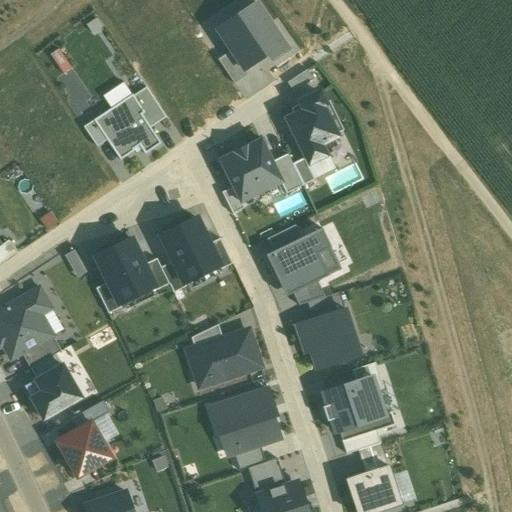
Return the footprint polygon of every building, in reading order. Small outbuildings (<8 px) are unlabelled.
[(288,50),(257,4),(217,30),(231,52),(244,70),(268,54),(272,60),(288,50)] [(60,73),(68,67),(56,48),(48,54),(60,73)] [(244,70),(231,52),(218,61),(235,85),(248,76),(244,70)] [(294,94),(313,80),(307,71),(288,84),(294,94)] [(147,89),(133,98),(143,114),(141,115),(150,128),(166,118),(147,89)] [(340,137),(319,94),(300,103),(303,109),(283,118),(303,160),(308,168),(330,158),(324,145),(340,137)] [(132,96),(94,121),(107,141),(120,161),(134,151),(133,150),(139,146),(145,155),(161,145),(150,128),(141,115),(143,114),(133,98),(132,96)] [(96,148),(107,141),(94,121),(83,128),(96,148)] [(233,188),(241,203),(254,196),(255,197),(269,190),(269,189),(281,183),(282,182),(272,163),(261,140),(248,147),(247,146),(233,153),(233,154),(220,161),(233,188)] [(288,155),(272,163),(282,182),(281,183),(287,194),(303,186),(293,165),(288,155)] [(303,160),(293,165),(303,186),(314,181),(308,168),(303,160)] [(241,203),(233,188),(222,194),(232,215),(244,209),(241,203)] [(172,262),(183,283),(219,266),(209,245),(196,219),(160,237),(172,262)] [(266,239),(272,252),(301,238),(295,226),(266,239)] [(272,252),(265,256),(285,297),(292,294),(317,282),(342,270),(322,229),(301,238),(272,252)] [(209,245),(219,266),(221,270),(232,265),(220,240),(209,245)] [(0,247),(0,265),(17,252),(8,241),(0,247)] [(108,284),(119,305),(154,288),(144,266),(131,241),(96,258),(108,284)] [(75,277),(86,271),(73,249),(62,255),(75,277)] [(156,291),(169,284),(160,267),(157,260),(144,266),(154,288),(156,291)] [(172,262),(160,267),(169,284),(173,294),(185,288),(183,283),(172,262)] [(317,282),(292,294),(298,306),(308,304),(325,298),(317,282)] [(108,284),(96,290),(108,314),(121,308),(119,305),(108,284)] [(53,312),(40,289),(0,311),(0,348),(1,351),(5,349),(11,360),(22,354),(54,337),(43,318),(53,312)] [(313,320),(343,309),(338,294),(325,298),(308,304),(313,320)] [(315,370),(361,355),(345,309),(343,309),(313,320),(295,326),(301,346),(306,344),(315,370)] [(194,350),(222,341),(218,326),(192,339),(194,350)] [(194,350),(187,352),(199,387),(260,367),(249,332),(222,341),(194,350)] [(62,352),(54,337),(22,354),(30,369),(55,355),(62,352)] [(55,355),(30,369),(36,379),(61,366),(55,355)] [(351,371),(355,382),(372,377),(379,374),(375,363),(351,371)] [(62,365),(61,366),(36,379),(23,386),(42,420),(81,399),(62,365)] [(379,374),(372,377),(377,391),(384,389),(379,374)] [(377,391),(372,377),(355,382),(321,394),(326,407),(322,408),(327,422),(331,421),(335,434),(339,432),(385,417),(377,391)] [(259,445),(281,439),(272,409),(274,409),(268,390),(211,408),(226,456),(233,453),(259,445)] [(72,420),(78,430),(90,424),(109,413),(103,403),(72,420)] [(385,417),(339,432),(347,455),(358,451),(380,444),(377,433),(396,426),(392,415),(385,417)] [(57,442),(77,478),(89,471),(110,459),(90,424),(78,430),(57,442)] [(365,475),(388,467),(380,444),(358,451),(365,475)] [(265,464),(259,445),(233,453),(239,472),(247,470),(265,464)] [(256,496),(286,486),(278,460),(265,464),(247,470),(256,496)] [(365,475),(346,481),(356,511),(377,511),(400,505),(388,467),(365,475)] [(307,511),(298,482),(286,486),(256,496),(258,505),(248,508),(249,511),(307,511)] [(85,507),(86,511),(133,511),(127,493),(85,507)]
